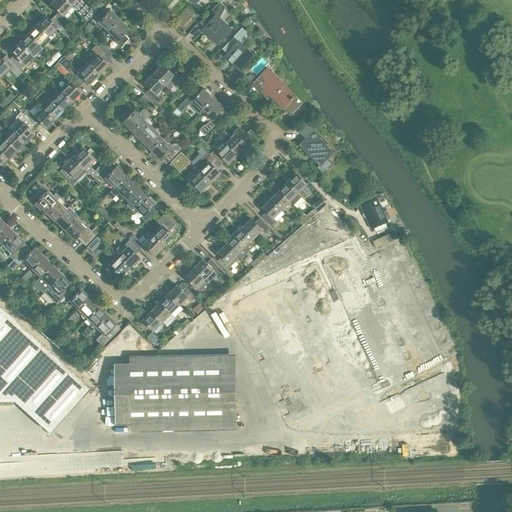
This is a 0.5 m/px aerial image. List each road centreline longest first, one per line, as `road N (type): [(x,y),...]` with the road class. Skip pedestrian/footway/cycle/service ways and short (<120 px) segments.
road 1 (residential): [(203,229),(123,305),(0,199)]
road 2 (residential): [(203,229),(87,112)]
road 3 (residential): [(285,141),(167,34)]
road 4 (residential): [(0,196),(87,112)]
road 5 (residential): [(285,141),(203,229)]
